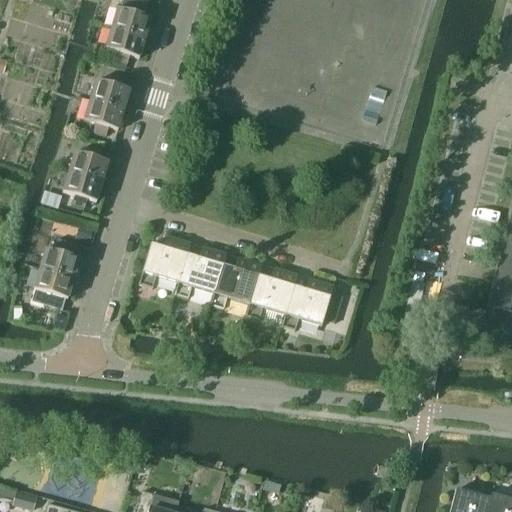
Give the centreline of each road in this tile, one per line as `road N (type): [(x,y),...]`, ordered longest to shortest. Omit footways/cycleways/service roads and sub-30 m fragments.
road 1 (residential): [(75,371),(511,420)]
road 2 (residential): [(347,272),(123,207)]
road 3 (residential): [(123,207),(185,0)]
road 4 (residential): [(75,371),(123,207)]
